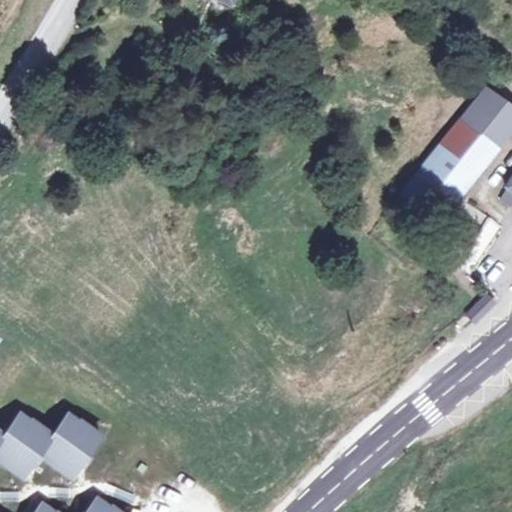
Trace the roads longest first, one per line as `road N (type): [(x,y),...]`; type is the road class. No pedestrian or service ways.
road 1 (secondary): [(511,339),(431,405),(324,511)]
road 2 (residential): [(72,0),(0,124)]
